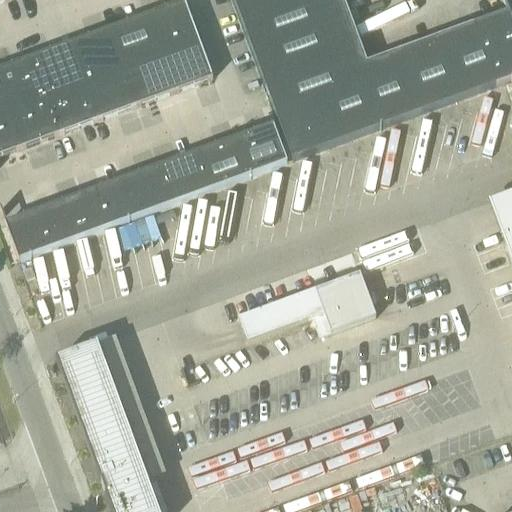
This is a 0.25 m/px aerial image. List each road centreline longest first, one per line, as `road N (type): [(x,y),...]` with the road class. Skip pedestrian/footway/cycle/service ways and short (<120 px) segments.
road 1 (unclassified): [(198,0),(239,109),(0,198)]
road 2 (unclassified): [(0,318),(73,511)]
road 3 (unclassified): [(0,43),(116,0)]
